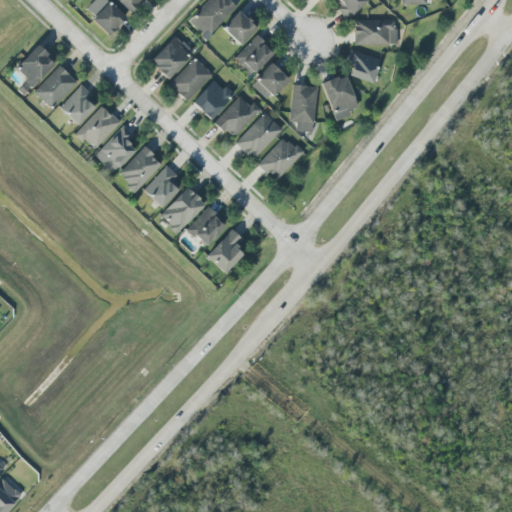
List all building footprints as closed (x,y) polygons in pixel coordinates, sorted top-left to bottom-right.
[(109,0),(126,15),(141,0),(109,0)] [(206,0),(192,15),(192,17),(188,21),(201,34),(205,30),(209,34),(235,7),(226,0),(206,0)] [(344,19),(366,1),(365,0),(337,0),(338,1),(337,3),(339,5),(335,9),(344,19)] [(123,18),(115,26),(117,28),(113,32),(111,31),(107,35),(90,20),(106,4),(107,5),(109,3),(123,18)] [(239,45),(254,29),(250,24),(251,23),(246,18),(245,19),(236,11),(221,28),(239,45)] [(392,20),(392,28),(395,28),(395,44),(353,45),(353,20),(392,20)] [(255,35),(263,42),(261,45),(271,54),(253,73),(242,63),(240,65),(233,58),(255,35)] [(150,60),(172,36),(179,43),(181,41),(192,52),(166,80),(153,67),(155,65),(150,60)] [(14,68),(36,45),(46,55),(43,57),(52,65),(29,88),(22,81),(25,78),(14,68)] [(349,49),(378,60),(375,69),(376,70),(371,84),(348,76),(351,66),(344,63),(349,49)] [(167,84),(193,58),(211,75),(186,102),(167,84)] [(264,98),(268,94),(271,97),(287,80),(269,63),(253,79),(255,80),(250,85),(264,98)] [(49,109),(32,92),(56,66),(74,83),(49,109)] [(334,121),(348,115),(347,111),(355,107),(344,77),(336,80),(335,77),(319,83),(334,121)] [(190,103),(211,81),(221,89),(224,86),(233,95),(209,120),(190,103)] [(75,125),(57,108),(79,85),(90,95),(87,98),(94,106),(75,125)] [(294,131),(310,132),(312,124),(316,88),(304,87),(305,86),(292,85),(287,122),(295,122),(294,131)] [(222,132),(224,130),(233,137),(259,109),(252,103),(248,106),(237,97),(212,123),(222,132)] [(93,148),(83,138),(80,142),(72,134),(100,106),(118,123),(93,148)] [(233,143),(247,156),(249,154),(254,158),(280,130),(263,113),(233,143)] [(111,173),(93,156),(121,126),(131,136),(126,141),(129,144),(127,146),(132,151),(111,173)] [(255,165),(280,139),(285,143),(286,141),(293,147),(295,145),(302,152),(274,182),(255,165)] [(118,173),(142,147),(151,155),(149,157),(158,165),(132,194),(125,187),(127,184),(121,179),(122,177),(118,173)] [(159,208),(141,190),(165,166),(174,176),(170,180),(178,188),(159,208)] [(158,216),(185,187),(198,200),(197,201),(201,206),(174,235),(167,228),(169,226),(158,216)] [(204,247),(193,236),(191,238),(184,230),(207,207),(213,214),(211,216),(222,228),(204,247)] [(221,274),(204,256),(230,230),(240,240),(234,246),(238,249),(236,251),(240,255),(221,274)] [(0,511),(0,480),(1,480),(18,497),(3,511),(0,511)]
